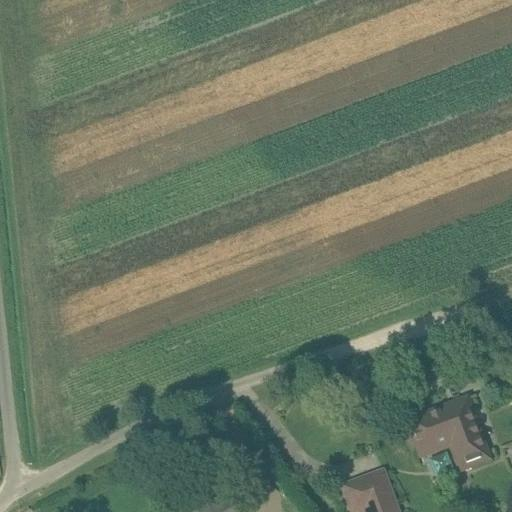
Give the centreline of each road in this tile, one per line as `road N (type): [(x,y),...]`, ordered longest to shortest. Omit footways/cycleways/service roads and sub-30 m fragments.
road 1 (unclassified): [(15,489),(329,357)]
road 2 (track): [(329,357),(511,290)]
road 3 (unclassified): [(15,489),(0,339)]
